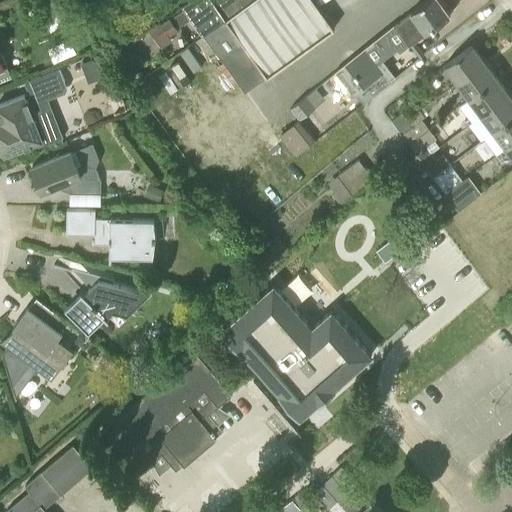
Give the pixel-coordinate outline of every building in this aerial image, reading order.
[(251,0),(226,18),(227,19),(204,35),(219,57),(221,56),(246,91),(267,75),(334,28),(314,0),(251,0)] [(213,0),(226,18),(251,0),(213,0)] [(440,0),(427,0),(395,24),(344,65),(363,89),(356,94),(363,103),(396,76),(375,49),(389,38),(401,52),(409,45),(451,15),(440,0)] [(168,17),(160,23),(170,35),(178,30),(168,17)] [(445,65),(457,81),(485,61),(473,44),(445,65)] [(0,55),(0,81),(11,77),(2,55),(0,55)] [(105,73),(101,60),(93,57),(80,61),(85,74),(92,77),(105,73)] [(485,61),(457,81),(469,97),(497,77),(485,61)] [(33,98),(63,86),(65,80),(59,66),(26,80),(33,98)] [(497,77),(469,97),(482,115),(509,94),(497,77)] [(324,100),(315,89),(291,107),(300,119),(324,100)] [(511,97),(509,94),(482,115),(494,131),(511,116),(511,97)] [(35,119),(25,95),(0,104),(0,113),(2,120),(1,124),(0,124),(0,140),(5,154),(38,141),(40,145),(55,138),(46,115),(35,119)] [(409,142),(428,127),(422,118),(425,116),(420,109),(407,119),(397,126),(409,142)] [(397,126),(407,119),(402,112),(392,120),(397,126)] [(511,116),(494,131),(506,147),(511,142),(511,116)] [(298,120),(281,133),(298,154),(306,148),(315,141),(298,120)] [(422,160),(432,152),(427,145),(436,138),(428,127),(409,142),(422,160)] [(78,166),(72,151),(32,167),(42,192),(67,182),(70,191),(71,193),(101,193),(101,180),(96,167),(85,163),(78,166)] [(435,176),(451,164),(443,153),(436,158),(432,152),(422,160),(435,176)] [(342,200),(373,176),(359,158),(328,182),(342,200)] [(447,193),(469,176),(468,174),(462,179),(451,164),(435,176),(447,193)] [(469,176),(447,193),(460,209),(481,192),(469,176)] [(144,195),(159,200),(164,187),(149,182),(144,195)] [(148,256),(151,239),(151,235),(149,218),(96,217),(96,209),(67,209),(67,233),(93,234),(93,243),(110,243),(110,255),(148,256)] [(399,234),(387,244),(394,253),(407,243),(399,234)] [(286,246),(278,235),(257,251),(265,262),(286,246)] [(128,313),(151,290),(100,277),(85,291),(83,289),(81,290),(83,292),(64,311),(65,312),(70,307),(90,327),(104,313),(107,315),(113,309),(128,313)] [(274,284),(221,330),(242,353),(244,352),(280,393),(278,395),(299,418),(317,402),(319,404),(336,389),(334,387),(371,354),(332,310),(312,327),(274,284)] [(54,310),(37,297),(29,307),(27,306),(17,319),(21,323),(18,327),(21,329),(2,352),(16,398),(17,397),(13,385),(30,363),(52,379),(74,351),(58,338),(62,332),(47,320),(54,310)] [(162,453),(176,470),(225,428),(211,411),(232,394),(195,351),(103,429),(139,473),(162,453)] [(328,438),(311,454),(319,463),(336,447),(328,438)] [(48,511),(44,507),(93,466),(74,444),(25,485),(30,490),(7,509),(9,511),(48,511)] [(323,483),(339,500),(349,511),(382,511),(373,502),(364,509),(332,475),(323,483)] [(339,500),(323,483),(313,491),(329,508),(339,500)] [(285,511),(295,511),(301,508),(293,498),(282,508),(285,511)]
